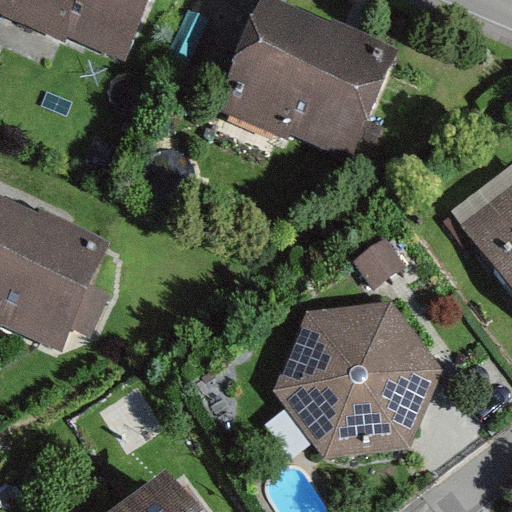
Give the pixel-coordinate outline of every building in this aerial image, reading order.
[(159,0),(4,0),(0,11),(0,16),(129,72),(159,0)] [(390,74),(257,18),(217,111),(350,167),(390,74)] [(511,209),(467,244),(511,301),(511,209)] [(0,218),(0,351),(8,333),(69,359),(109,265),(0,218)] [(400,270),(382,244),(354,263),(371,289),(400,270)] [(413,432),(430,376),(397,327),(370,317),(327,324),(306,343),(289,381),(293,411),(320,444),(347,456),(391,450),(413,432)] [(169,508),(163,500),(147,511),(200,511),(187,494),(169,508)]
